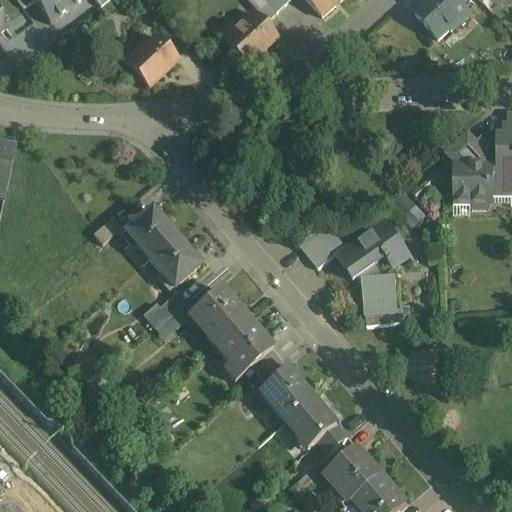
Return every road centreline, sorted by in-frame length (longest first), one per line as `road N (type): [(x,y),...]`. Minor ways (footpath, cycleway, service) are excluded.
road 1 (residential): [(138,119),(480,511)]
road 2 (residential): [(268,106),(511,90)]
road 3 (residential): [(392,0),(268,106)]
road 4 (residential): [(0,108),(47,121),(138,119)]
road 5 (residential): [(138,119),(268,106)]
